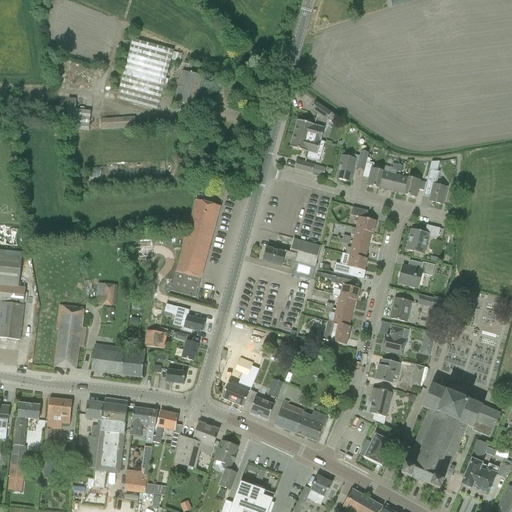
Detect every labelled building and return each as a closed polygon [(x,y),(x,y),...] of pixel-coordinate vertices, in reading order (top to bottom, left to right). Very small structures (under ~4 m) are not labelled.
[(132,40),(129,53),(116,101),(157,111),(162,94),(168,95),(171,85),(164,83),(170,60),(180,63),(182,54),(132,40)] [(182,71),(174,102),(193,107),(201,76),(182,71)] [(89,131),(90,112),(75,110),(76,99),(68,98),(67,110),(66,119),(65,129),(89,131)] [(311,110),(326,120),(331,114),(316,103),(311,110)] [(311,115),(309,122),(316,124),(318,117),(311,115)] [(134,125),(134,118),(102,120),(102,131),(140,128),(140,125),(134,125)] [(297,121),(293,134),(321,142),(324,129),(314,126),(314,125),(297,121)] [(321,142),(293,134),(290,148),(307,152),(317,155),(321,142)] [(342,157),(339,169),(336,179),(350,183),(353,168),(356,169),(364,171),(366,162),(368,154),(360,152),(359,157),(354,156),(353,159),(342,157)] [(296,161),(294,169),(323,177),(325,169),(296,161)] [(366,162),(364,171),(362,177),(368,179),(366,187),(378,190),(378,188),(382,172),(383,172),(372,169),(374,164),(366,162)] [(426,184),(424,192),(423,196),(430,198),(429,202),(442,205),(446,188),(436,186),(439,172),(436,172),(439,162),(431,163),(426,184)] [(86,168),(87,185),(165,181),(164,163),(86,168)] [(378,188),(391,192),(395,175),(382,172),(378,188)] [(391,192),(404,195),(408,179),(395,175),(391,192)] [(404,195),(404,196),(416,199),(418,190),(424,192),(426,184),(420,182),(420,181),(408,178),(408,179),(404,195)] [(195,298),(195,296),(220,207),(196,201),(176,273),(175,272),(170,292),(195,298)] [(352,208),(350,216),(358,218),(355,229),(371,233),(373,234),(376,222),(366,219),(368,212),(352,208)] [(406,251),(415,253),(424,255),(428,236),(438,238),(440,229),(426,226),(424,233),(411,230),(406,251)] [(354,236),(352,242),(368,246),(371,233),(355,229),(351,228),(349,235),(354,236)] [(267,249),(263,262),(290,269),(292,264),(294,264),(291,275),(312,281),(320,248),(293,240),(289,253),(280,251),(280,252),(267,249)] [(345,255),(349,256),(349,255),(365,259),(368,246),(352,242),(351,248),(346,247),(345,255)] [(152,258),(151,246),(126,248),(127,260),(152,258)] [(0,285),(18,288),(22,254),(0,251),(0,285)] [(349,255),(349,256),(346,267),(354,269),(364,271),(367,259),(365,259),(349,255)] [(398,284),(408,287),(417,289),(420,274),(431,277),(434,266),(423,263),(421,271),(403,267),(398,284)] [(336,265),(333,273),(352,278),(354,269),(346,267),(336,265)] [(331,277),(329,283),(338,285),(340,279),(331,277)] [(95,305),(114,307),(116,286),(97,284),(95,305)] [(0,339),(19,341),(24,306),(23,306),(25,288),(18,288),(0,285),(0,339)] [(333,290),(332,295),(339,297),(355,301),(357,302),(359,290),(350,287),(342,285),(340,291),(333,290)] [(419,295),(417,305),(433,309),(441,311),(443,301),(435,299),(419,295)] [(337,306),(336,310),(352,314),(355,301),(339,297),(337,306)] [(389,319),(399,322),(406,323),(411,303),(394,298),(389,319)] [(58,330),(55,358),(54,368),(76,370),(78,348),(83,348),(85,329),(81,329),(83,316),(76,315),(77,308),(59,306),(56,329),(58,330)] [(177,308),(174,319),(185,322),(183,329),(184,329),(183,332),(191,334),(192,331),(201,333),(201,331),(203,332),(205,324),(204,324),(204,322),(187,317),(184,316),(185,310),(177,308)] [(327,308),(326,313),(335,315),(333,323),(348,327),(349,327),(352,314),(336,310),(333,309),(327,308)] [(322,331),(320,340),(346,346),(347,339),(350,327),(349,327),(348,327),(333,323),(327,322),(325,332),(322,331)] [(406,342),(404,340),(401,339),(403,331),(400,330),(391,328),(388,336),(385,336),(381,351),(391,353),(400,356),(402,348),(405,347),(406,342)] [(166,333),(147,331),(145,347),(164,350),(166,333)] [(177,334),(175,340),(184,342),(186,337),(177,334)] [(436,337),(428,335),(425,346),(433,348),(436,337)] [(198,345),(186,342),(181,359),(193,362),(198,345)] [(227,385),(221,399),(243,408),(246,399),(259,368),(263,359),(237,348),(233,357),(232,357),(221,382),(227,385)] [(274,348),(270,359),(278,362),(282,351),(274,348)] [(92,362),(91,372),(105,374),(141,378),(144,357),(144,351),(131,350),(130,357),(96,353),(96,350),(93,350),(92,362)] [(374,380),(384,383),(387,383),(385,389),(392,391),(394,385),(391,384),(393,376),(397,377),(400,364),(391,362),(381,360),(380,366),(378,366),(374,380)] [(415,366),(410,387),(420,389),(424,379),(427,369),(415,366)] [(185,373),(167,371),(165,383),(183,385),(185,373)] [(272,380),(269,388),(279,392),(282,384),(272,380)] [(409,455),(401,475),(439,491),(442,485),(447,488),(451,480),(445,478),(447,472),(452,474),(455,468),(450,466),(455,453),(457,454),(460,448),(458,447),(467,426),(472,429),(471,431),(489,438),(500,414),(486,409),(477,405),(478,404),(478,400),(473,398),(470,401),(469,402),(464,400),(465,398),(464,390),(455,387),(450,391),(449,393),(445,391),(445,389),(445,386),(440,384),(437,386),(436,388),(432,386),(429,392),(422,408),(428,411),(412,449),(410,448),(407,454),(409,455)] [(391,394),(382,391),(372,389),(370,397),(373,398),(369,414),(385,418),(391,394)] [(268,421),(274,405),(255,398),(249,413),(268,421)] [(49,399),(48,409),(47,423),(69,425),(72,402),(49,399)] [(86,412),(85,419),(97,421),(96,427),(92,427),(90,437),(99,438),(101,421),(100,421),(103,404),(88,402),(87,402),(86,412)] [(16,418),(15,428),(14,446),(13,446),(8,491),(20,493),(25,452),(24,447),(26,420),(38,421),(40,406),(19,404),(18,419),(16,418)] [(93,481),(92,488),(104,489),(105,482),(106,473),(119,474),(124,433),(127,407),(104,404),(102,421),(101,421),(99,438),(97,448),(95,469),(94,471),(93,480),(93,481)] [(0,429),(7,430),(9,407),(0,405),(0,429)] [(133,408),(130,437),(140,438),(142,426),(155,428),(156,420),(157,411),(133,408)] [(275,425),(274,426),(316,443),(326,417),(317,414),(313,412),(311,417),(310,421),(281,409),(278,417),(275,425)] [(175,425),(177,416),(160,412),(158,422),(155,437),(153,437),(152,443),(159,445),(163,430),(165,430),(173,432),(174,432),(175,425)] [(209,455),(211,449),(212,449),(218,431),(199,423),(192,441),(179,436),(173,464),(195,469),(200,451),(209,455)] [(390,428),(389,430),(397,434),(399,431),(400,428),(395,425),(393,430),(390,428)] [(359,454),(364,456),(363,458),(381,467),(393,443),(374,434),(370,443),(366,440),(359,454)] [(398,434),(394,442),(398,444),(402,436),(398,434)] [(222,442),(214,462),(221,464),(221,466),(223,470),(224,471),(218,486),(230,490),(236,474),(229,471),(232,463),(233,463),(236,455),(235,455),(237,448),(222,442)] [(472,488),(487,495),(496,475),(495,475),(498,469),(489,464),(487,468),(481,465),(477,463),(479,458),(482,459),(487,445),(476,442),(471,455),(473,456),(472,461),(466,473),(464,472),(461,478),(464,479),(461,485),(471,489),(472,488)] [(87,447),(84,468),(95,469),(97,448),(87,447)] [(43,479),(55,480),(57,462),(45,461),(43,479)] [(497,477),(504,480),(510,467),(502,464),(497,477)] [(508,487),(500,503),(495,511),(511,511),(511,469),(510,473),(511,473),(511,483),(510,488),(508,487)] [(305,487),(293,511),(300,511),(302,509),(303,510),(307,500),(320,506),(331,484),(324,481),(318,478),(317,477),(311,490),(305,487)] [(232,504),(225,502),(221,511),(268,511),(271,504),(271,503),(274,496),(264,493),(265,492),(240,483),(232,504)] [(159,496),(161,487),(153,486),(152,495),(159,496)] [(352,490),(339,511),(379,511),(382,508),(352,490)] [(184,511),(191,509),(188,501),(179,505),(182,511),(184,511)]
